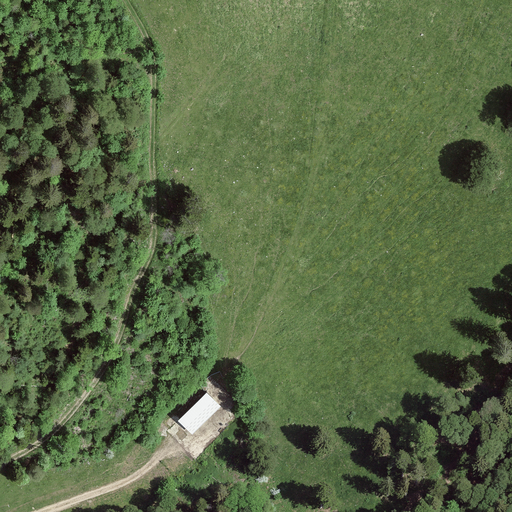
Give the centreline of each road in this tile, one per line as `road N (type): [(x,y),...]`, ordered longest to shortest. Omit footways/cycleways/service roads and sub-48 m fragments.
road 1 (track): [(0,466),(45,437),(87,393),(121,334),(152,240),(153,66),(128,0)]
road 2 (track): [(44,511),(94,495),(184,445)]
